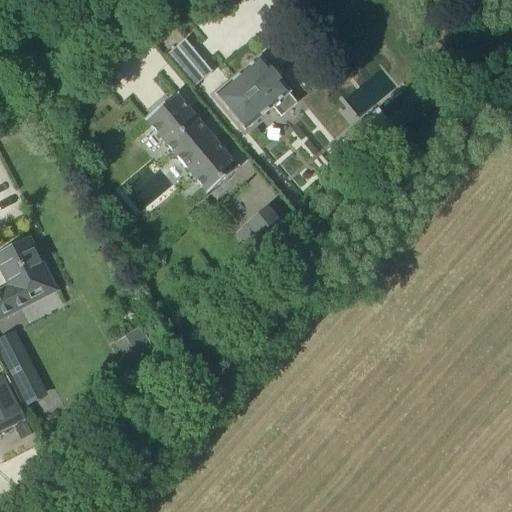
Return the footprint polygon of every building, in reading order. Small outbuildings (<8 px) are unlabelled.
[(165,57),(191,87),(201,79),(176,48),(165,57)] [(269,73),(260,62),(261,61),(259,60),(214,97),(244,133),(272,110),(280,119),(295,106),(287,97),(289,96),(287,94),(286,94),(277,83),(279,82),(271,72),(269,73)] [(207,196),(238,170),(176,97),(145,123),(207,196)] [(387,122),(377,111),(370,117),(379,128),(387,122)] [(241,230),(260,253),(292,227),(274,204),(241,230)] [(9,287),(0,291),(0,321),(21,311),(16,301),(51,283),(29,240),(0,255),(0,270),(3,276),(5,275),(11,287),(9,288),(9,287)] [(135,358),(142,370),(158,361),(152,349),(135,358)] [(6,365),(27,405),(45,396),(24,356),(6,365)] [(0,434),(26,421),(3,377),(0,378),(0,434)]
